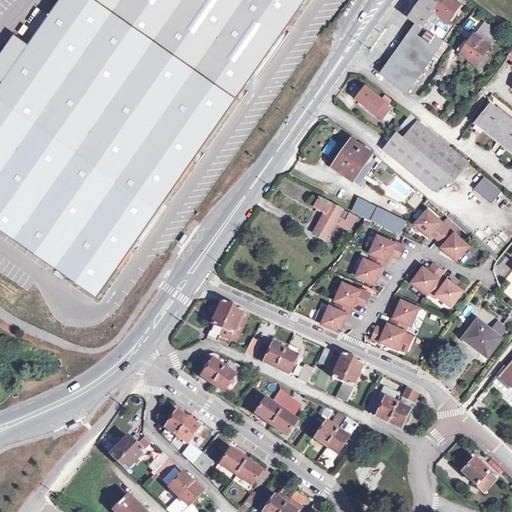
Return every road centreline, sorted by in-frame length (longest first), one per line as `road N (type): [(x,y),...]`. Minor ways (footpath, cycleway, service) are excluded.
road 1 (residential): [(452,412),(397,367),(188,276)]
road 2 (secondary): [(188,276),(345,54)]
road 3 (residential): [(133,355),(328,489),(343,511)]
road 4 (residential): [(511,186),(345,54)]
road 5 (secondary): [(18,421),(94,385),(133,355)]
